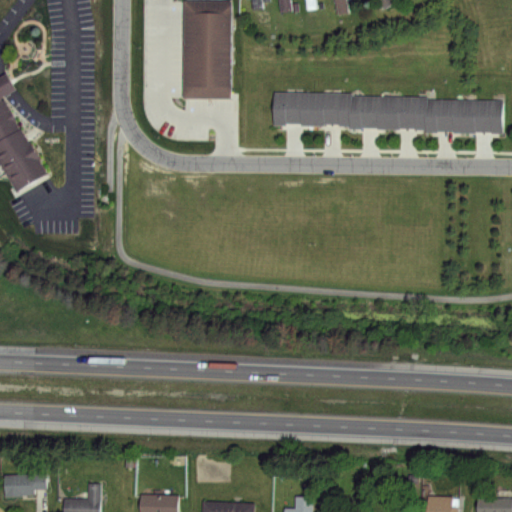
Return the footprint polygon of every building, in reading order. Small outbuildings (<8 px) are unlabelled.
[(251,0),(262,0),(263,9),(253,10),(251,0)] [(277,0),(289,0),(291,11),(279,12),(277,0)] [(305,0),(315,0),(316,8),(307,9),(305,0)] [(333,0),(345,0),(348,12),(337,14),(333,0)] [(376,0),(390,0),(393,4),(382,10),(376,0)] [(185,1),(229,2),(227,101),(183,100),(185,1)] [(273,90),(353,91),(353,96),(427,97),(427,101),(501,102),(500,130),(272,127),(273,90)] [(0,164),(0,95),(47,175),(17,193),(0,164)] [(4,473),(46,472),(47,487),(34,488),(34,493),(19,493),(19,497),(4,497),(4,473)] [(89,481),(100,482),(99,511),(62,511),(62,497),(88,497),(89,481)] [(141,511),(141,494),(178,495),(178,511),(141,511)] [(475,511),(476,494),(511,494),(511,511),(475,511)] [(296,495),(312,495),(312,511),(282,511),(282,507),(296,507),(296,495)] [(426,511),(426,495),(459,495),(459,511),(426,511)] [(205,511),(205,501),(253,502),(253,511),(205,511)]
